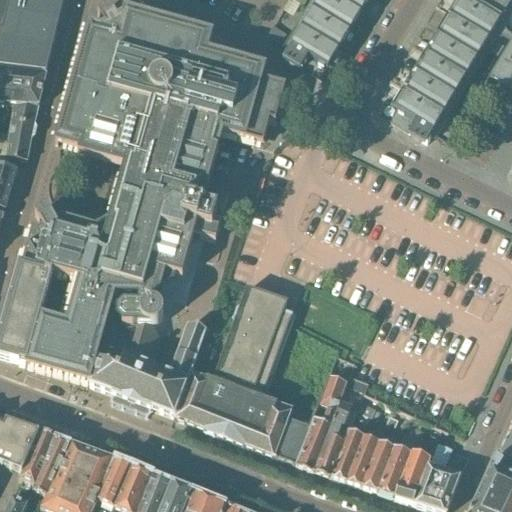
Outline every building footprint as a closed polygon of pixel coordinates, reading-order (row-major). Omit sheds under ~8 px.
[(0,0),(0,108),(13,109),(38,111),(44,87),(64,0),(0,0)] [(321,83),(327,73),(327,74),(371,0),(321,0),(290,51),(284,61),(289,64),(288,65),(288,66),(288,67),(288,68),(289,69),(290,70),(291,71),(292,71),(293,71),(294,71),(296,70),(297,70),(297,69),(321,83)] [(511,3),(511,0),(464,0),(396,115),(390,125),(414,139),(413,140),(413,141),(413,142),(413,143),(414,145),(415,146),(417,147),(419,146),(420,146),(421,146),(421,145),(422,144),(426,147),(432,137),(511,3)] [(90,387),(91,387),(96,369),(117,377),(122,359),(153,370),(160,345),(153,331),(156,330),(158,329),(160,327),(162,324),(163,322),(163,319),(162,316),(161,314),(160,311),(158,309),(156,308),(160,294),(175,286),(176,282),(182,283),(191,249),(193,249),(198,246),(199,242),(215,246),(218,233),(212,232),(217,215),(223,217),(226,203),(211,199),(212,195),(210,189),(208,189),(222,139),(257,149),(259,149),(261,148),(263,147),(264,145),(269,127),(275,128),(286,91),(265,86),(269,74),(235,64),(207,57),(212,39),(124,15),(122,21),(117,24),(109,11),(97,17),(105,31),(100,34),(87,30),(55,146),(57,146),(57,148),(55,148),(62,150),(79,155),(77,160),(118,172),(111,195),(116,196),(107,230),(84,223),(83,229),(59,222),(58,223),(55,225),(47,211),(35,218),(42,232),(37,234),(32,232),(20,273),(0,345),(0,363),(26,371),(89,388),(90,387)] [(268,38),(280,45),(285,37),(273,30),(268,38)] [(511,47),(510,47),(488,83),(511,97),(511,47)] [(0,161),(0,163),(19,164),(19,165),(27,165),(31,142),(35,140),(36,130),(34,127),(38,111),(13,109),(6,161),(0,161)] [(0,213),(5,215),(19,165),(19,164),(0,163),(0,213)] [(266,396),(293,322),(273,315),(277,304),(257,297),(246,292),(214,379),(216,379),(213,387),(263,404),(265,398),(267,398),(267,397),(266,396)] [(96,369),(91,387),(90,390),(113,399),(112,400),(151,415),(151,414),(174,422),(189,378),(204,337),(187,331),(170,377),(153,370),(122,359),(117,377),(96,369)] [(292,416),(263,404),(213,387),(189,378),(174,422),(174,423),(176,424),(184,427),(186,428),(186,427),(193,430),(193,431),(196,432),(196,431),(203,434),(203,435),(204,435),(216,440),(216,439),(223,442),(223,443),(224,443),(225,443),(233,446),(233,447),(235,447),(242,450),(242,451),(244,451),(245,451),(245,450),(253,454),(255,455),(255,454),(262,457),(262,458),(264,459),(264,458),(272,461),(272,462),(274,462),(274,461),(295,469),(308,433),(288,426),(292,416)] [(295,469),(313,476),(338,408),(346,387),(328,381),(317,409),(328,414),(323,427),(312,423),(308,433),(295,469)] [(313,476),(330,482),(348,436),(356,415),(338,408),(313,476)] [(357,415),(372,422),(375,414),(360,408),(357,415)] [(0,424),(0,469),(22,479),(40,439),(0,424)] [(511,511),(511,430),(509,436),(508,435),(504,442),(504,441),(503,443),(504,443),(501,449),(497,453),(493,463),(470,511),(511,511)] [(330,482),(344,487),(363,442),(348,436),(330,482)] [(22,479),(19,486),(35,493),(57,445),(40,439),(22,479)] [(344,487),(355,490),(360,492),(378,448),(363,442),(344,487)] [(70,450),(57,445),(35,493),(34,496),(47,502),(70,450)] [(393,453),(378,448),(360,492),(376,497),(393,453)] [(47,502),(41,511),(94,511),(97,506),(115,465),(73,450),(71,449),(71,450),(70,450),(47,502)] [(394,453),(393,453),(376,497),(393,503),(410,459),(394,453)] [(393,503),(405,507),(412,509),(426,470),(427,471),(430,464),(411,457),(410,459),(393,503)] [(464,470),(467,462),(455,457),(452,464),(464,470)] [(452,464),(449,470),(461,476),(464,470),(452,464)] [(139,511),(152,480),(115,465),(97,506),(102,508),(100,511),(139,511)] [(412,509),(421,511),(447,511),(459,481),(461,476),(449,470),(446,477),(427,471),(426,470),(412,509)] [(162,511),(172,488),(152,480),(139,511),(162,511)] [(185,511),(191,496),(172,488),(162,511),(185,511)] [(185,511),(226,511),(227,511),(191,496),(185,511)] [(12,501),(8,510),(7,511),(25,511),(28,509),(12,501)]
